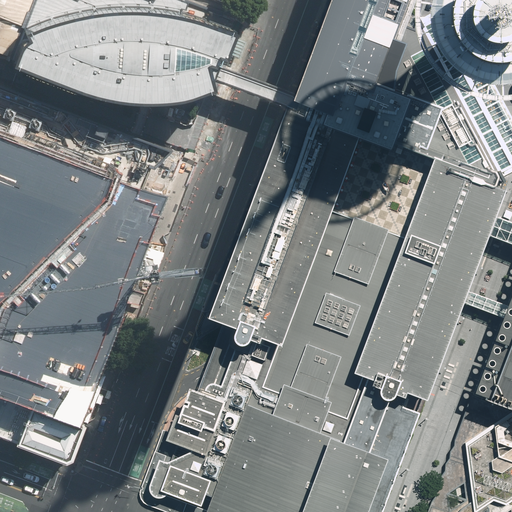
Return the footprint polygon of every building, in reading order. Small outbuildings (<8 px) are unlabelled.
[(0,0),(0,57),(10,61),(32,0),(0,0)] [(216,21),(219,13),(184,0),(32,0),(10,61),(12,62),(13,60),(26,26),(46,18),(61,13),(81,7),(102,4),(122,3),(145,4),(168,6),(189,10),(216,21)] [(382,511),(417,425),(427,399),(431,400),(466,305),(470,292),(491,238),(498,219),(511,186),(491,179),(493,175),(502,178),(476,130),(456,92),(437,56),(418,20),(412,16),(418,0),(340,0),(304,95),(318,101),(314,113),(299,108),(288,139),(279,164),(270,189),(220,321),(223,322),(227,324),(216,353),(210,371),(205,383),(203,390),(197,388),(189,410),(186,418),(182,416),(175,434),(173,439),(180,442),(179,446),(177,451),(175,456),(173,461),(166,459),(156,485),(156,487),(156,489),(157,491),(158,493),(160,495),(163,496),(165,496),(168,495),(210,511),(209,511),(382,511)] [(511,0),(434,0),(434,2),(433,8),(432,14),(433,20),(433,26),(435,32),(436,37),(439,43),(442,48),(445,53),(449,58),(453,63),(457,67),(462,70),(468,73),(473,76),(479,78),(484,80),(490,81),(496,81),(503,81),(510,81),(511,80),(511,0)] [(502,178),(511,172),(511,117),(450,2),(418,20),(437,56),(456,92),(476,130),(502,178)] [(26,26),(13,60),(82,86),(110,93),(138,96),(149,97),(162,95),(177,93),(194,90),(211,84),(208,74),(205,59),(218,64),(232,27),(216,21),(189,10),(168,6),(145,4),(122,3),(102,4),(81,7),(61,13),(46,18),(26,26)] [(218,64),(205,59),(208,74),(299,108),(314,113),(318,101),(304,95),(218,64)] [(34,69),(29,79),(48,88),(53,78),(34,69)] [(0,389),(78,419),(177,157),(175,151),(172,143),(137,130),(128,127),(22,88),(7,82),(0,79),(0,389)] [(149,97),(138,96),(128,127),(137,130),(149,97)] [(511,224),(498,219),(491,238),(507,244),(511,245),(511,224)] [(509,307),(470,292),(466,305),(505,320),(509,307)] [(511,299),(509,307),(505,320),(495,345),(486,370),(484,376),(483,378),(476,398),(511,411),(511,299)] [(0,433),(19,440),(65,458),(80,421),(0,390),(0,433)] [(511,511),(511,497),(506,501),(498,498),(477,511),(475,511),(465,440),(489,426),(511,413),(511,411),(476,398),(471,397),(456,437),(427,511),(511,511)] [(511,413),(489,426),(465,440),(475,511),(477,511),(498,498),(506,501),(511,497),(511,413)] [(173,439),(175,434),(164,430),(142,489),(141,495),(143,500),(147,503),(170,511),(209,511),(210,511),(168,495),(165,496),(163,496),(160,495),(158,493),(157,491),(156,489),(156,487),(156,485),(166,459),(173,461),(175,456),(177,451),(179,446),(180,442),(173,439)]
